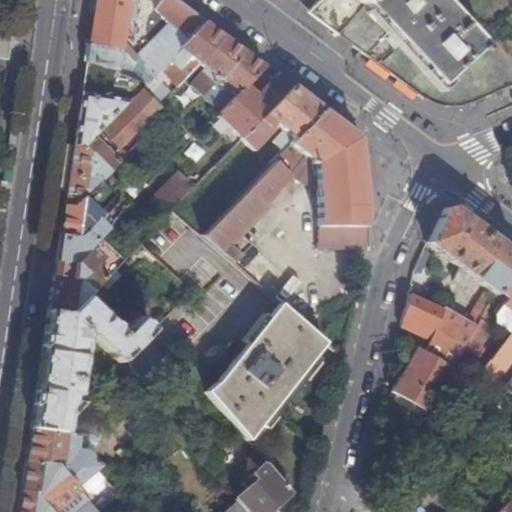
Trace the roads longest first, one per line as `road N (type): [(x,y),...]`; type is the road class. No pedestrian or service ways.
road 1 (primary): [(0,384),(58,0)]
road 2 (residential): [(328,511),(387,256),(441,167)]
road 3 (secondary): [(441,167),(226,0)]
